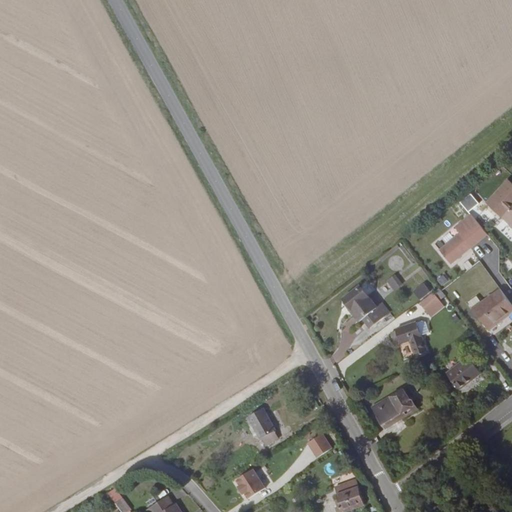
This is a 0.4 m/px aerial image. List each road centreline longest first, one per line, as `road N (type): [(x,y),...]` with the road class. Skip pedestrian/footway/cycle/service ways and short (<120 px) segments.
road 1 (tertiary): [(114,0),(387,496)]
road 2 (track): [(309,353),(59,511)]
road 3 (residential): [(387,496),(511,400)]
